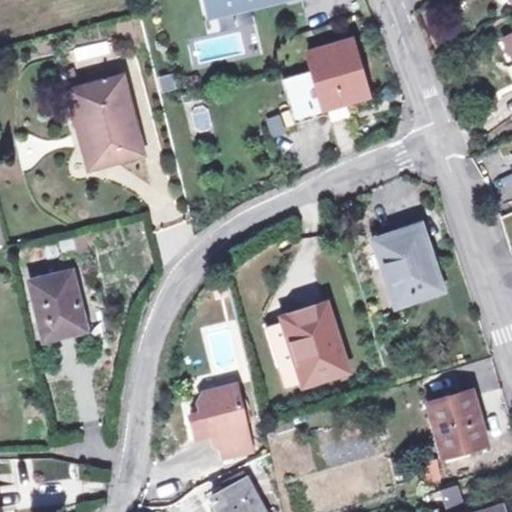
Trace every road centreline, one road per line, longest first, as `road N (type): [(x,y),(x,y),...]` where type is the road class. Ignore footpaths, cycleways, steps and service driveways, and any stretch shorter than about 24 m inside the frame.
road 1 (residential): [(114,511),(163,330),(195,269),(235,228),(438,137)]
road 2 (unclassified): [(511,351),(438,137)]
road 3 (unclassified): [(438,137),(388,0)]
